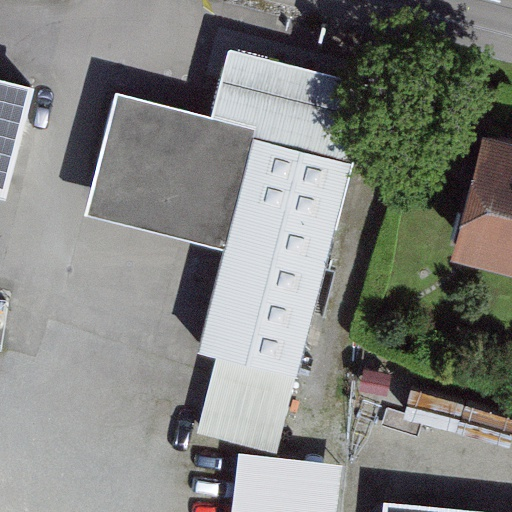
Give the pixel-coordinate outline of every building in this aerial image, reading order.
[(232,51),(214,121),(257,132),(255,140),(355,166),(375,89),(232,51)] [(44,87),(0,76),(0,201),(14,205),(44,87)] [(218,359),(299,380),(355,166),(255,140),(257,132),(214,121),(118,96),(86,218),(226,254),(200,355),(218,359)] [(511,140),(483,134),(450,263),(511,279),(511,140)] [(299,380),(218,359),(200,435),(280,455),(299,380)] [(340,511),(346,467),(239,455),(232,511),(340,511)]
